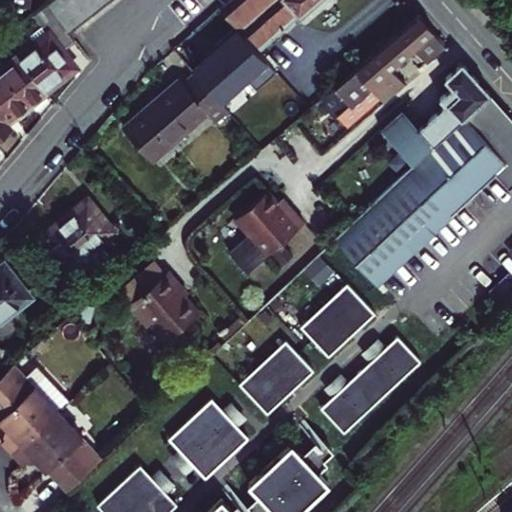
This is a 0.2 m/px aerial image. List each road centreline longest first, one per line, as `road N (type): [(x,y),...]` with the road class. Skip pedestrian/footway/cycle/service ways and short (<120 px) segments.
road 1 (residential): [(511,211),(203,500)]
road 2 (residential): [(150,0),(116,68),(0,205)]
